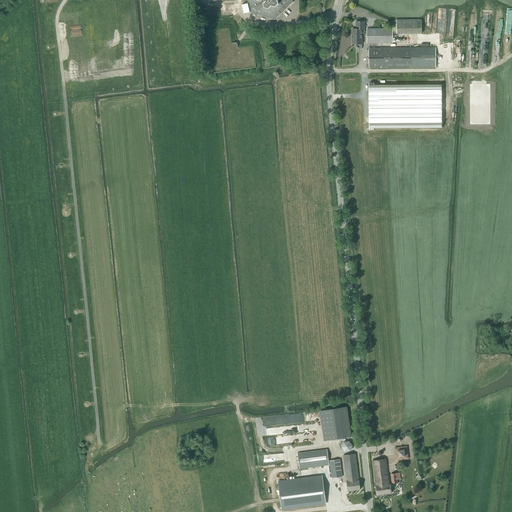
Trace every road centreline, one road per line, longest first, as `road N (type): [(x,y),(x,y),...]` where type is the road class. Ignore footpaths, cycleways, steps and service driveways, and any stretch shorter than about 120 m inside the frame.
road 1 (tertiary): [(371,511),(330,99),(341,0)]
road 2 (track): [(66,0),(57,22),(98,440),(87,477)]
road 3 (track): [(329,72),(482,72),(511,55)]
